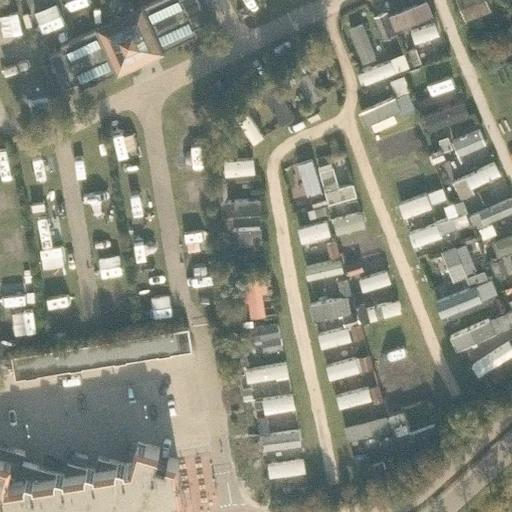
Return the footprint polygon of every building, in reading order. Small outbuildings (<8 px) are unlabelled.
[(198,28),(212,21),(202,0),(159,0),(137,11),(139,17),(124,24),(111,30),(108,24),(63,45),(66,51),(51,58),(66,89),(80,82),(83,88),(129,67),(126,61),(140,55),(154,48),(157,54),(200,34),(198,28)] [(488,15),(485,3),(494,0),(463,0),(469,20),(488,15)] [(352,19),(367,54),(381,48),(365,13),(352,19)] [(417,33),(444,28),(441,13),(414,19),(417,33)] [(410,46),(361,61),(365,74),(424,55),(420,41),(409,44),(410,46)] [(318,61),(330,55),(324,42),(295,57),(314,94),(330,85),(318,61)] [(436,88),(466,74),(459,59),(429,73),(436,88)] [(408,66),(394,71),(400,87),(366,100),(373,120),(421,103),(408,66)] [(288,89),(296,84),(285,69),(264,84),(286,116),(300,106),(288,89)] [(425,106),(431,122),(475,103),(468,87),(425,106)] [(256,135),(268,127),(248,96),(236,104),(256,135)] [(385,147),(428,132),(422,116),(379,131),(385,147)] [(456,129),(462,146),(491,135),(485,118),(456,129)] [(257,147),(226,151),(229,168),(260,163),(257,147)] [(396,179),(400,178),(408,206),(449,194),(435,148),(390,160),(396,179)] [(309,187),(326,183),(317,149),(301,153),(309,187)] [(322,157),(332,194),(359,187),(349,149),(322,157)] [(499,152),(457,173),(464,187),(506,165),(499,152)] [(223,173),(224,206),(266,204),(265,188),(231,189),(231,172),(223,173)] [(478,219),(511,204),(511,188),(473,206),(478,219)] [(474,216),(465,191),(449,196),(454,209),(412,223),(417,236),(474,216)] [(336,209),(340,225),(370,217),(365,201),(336,209)] [(305,233),(335,227),(331,210),(302,216),(305,233)] [(228,235),(266,234),(266,218),(228,219),(228,235)] [(511,223),(494,231),(501,248),(511,243),(511,223)] [(366,261),(364,250),(384,245),(381,230),(343,239),(347,253),(351,252),(354,264),(366,261)] [(483,258),(468,230),(445,242),(460,270),(483,258)] [(310,268),(347,264),(345,250),(309,254),(310,268)] [(366,284),(396,273),(391,259),(361,269),(366,284)] [(471,268),(474,275),(439,291),(446,308),(500,284),(489,259),(471,268)] [(273,306),(271,268),(238,269),(238,281),(251,280),(253,307),(273,306)] [(315,289),(316,308),(355,305),(354,287),(315,289)] [(350,317),(322,323),(325,337),(365,328),(361,313),(405,304),(402,291),(348,304),(350,317)] [(511,300),(454,325),(460,340),(511,317),(511,300)] [(237,353),(289,342),(282,309),(246,317),(249,331),(233,334),(237,353)] [(406,311),(382,318),(389,340),(412,333),(406,311)] [(189,327),(178,328),(181,351),(192,349),(189,327)] [(171,353),(181,351),(178,328),(167,330),(171,353)] [(160,355),(171,353),(167,330),(156,332),(160,355)] [(158,355),(160,355),(156,332),(145,334),(149,356),(158,355)] [(506,356),(511,365),(511,332),(474,355),(483,370),(506,356)] [(138,358),(149,356),(145,334),(134,335),(138,358)] [(127,361),(127,360),(138,358),(134,335),(123,337),(127,361)] [(116,362),(127,361),(123,337),(112,339),(116,362)] [(114,363),(116,362),(112,339),(101,341),(104,363),(114,362),(114,363)] [(101,341),(90,343),(93,365),(104,363),(101,341)] [(82,368),(83,368),(83,367),(93,365),(90,343),(79,344),(82,368)] [(71,370),(82,368),(79,344),(68,346),(71,370)] [(70,370),(71,370),(68,346),(57,348),(60,371),(70,369),(70,370)] [(49,372),(60,371),(57,348),(46,350),(49,372)] [(38,374),(49,372),(46,350),(35,352),(38,375),(38,374)] [(27,377),(38,375),(35,352),(24,353),(27,377)] [(15,378),(26,376),(26,377),(27,377),(24,353),(11,355),(15,378)] [(275,372),(275,381),(293,380),(292,354),(250,356),(251,373),(275,372)] [(343,399),(381,389),(378,375),(340,385),(343,399)] [(414,424),(408,398),(432,393),(429,377),(398,384),(402,402),(348,414),(351,430),(396,419),(398,428),(414,424)] [(298,384),(266,386),(267,403),(299,401),(298,384)] [(260,408),(266,427),(275,424),(270,406),(260,408)] [(275,453),(271,453),(274,470),(310,463),(302,418),(270,424),(275,453)] [(0,511),(83,511),(85,511),(112,511),(114,506),(133,511),(139,511),(141,511),(141,510),(142,509),(142,508),(144,501),(166,508),(178,506),(179,506),(181,505),(182,504),(183,504),(183,503),(184,501),(184,500),(184,499),(177,458),(168,456),(166,462),(156,459),(160,447),(138,440),(132,461),(125,462),(98,455),(94,467),(68,460),(64,472),(37,465),(34,477),(19,473),(25,451),(0,443),(0,511)]
